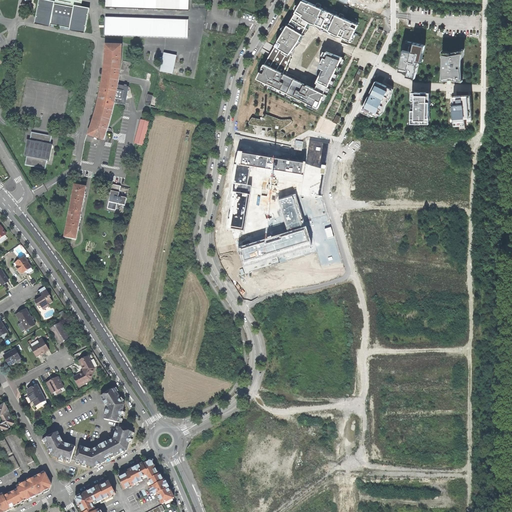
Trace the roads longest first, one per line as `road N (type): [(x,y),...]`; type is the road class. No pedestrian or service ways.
road 1 (residential): [(392,0),(392,33),(340,139),(327,192),(344,279),(237,309)]
road 2 (unknown): [(345,511),(346,443),(369,358),(330,192),(340,139)]
road 3 (unclassified): [(276,0),(239,65),(202,242),(237,309)]
road 4 (residential): [(7,212),(153,435)]
road 5 (residential): [(161,428),(35,225),(15,206)]
road 6 (unknown): [(473,135),(466,275),(440,281),(350,265)]
road 7 (unclassified): [(237,309),(255,357),(243,392),(175,434)]
road 8 (track): [(238,383),(104,333)]
